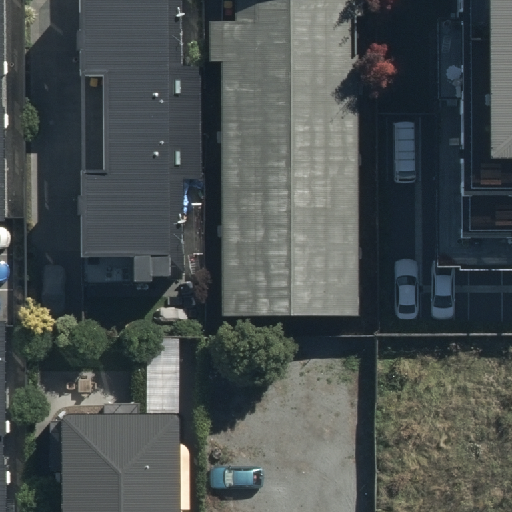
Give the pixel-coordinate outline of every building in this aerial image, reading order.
[(82,0),(82,261),(132,261),(132,283),(184,283),(184,187),(198,188),(199,66),(180,66),(180,0),(82,0)] [(228,22),(226,318),(362,319),(363,0),(242,0),(243,22),(228,22)] [(511,0),(448,0),(450,265),(511,265),(511,0)] [(8,511),(7,324),(0,324),(0,511),(8,511)] [(190,511),(190,417),(59,418),(59,511),(190,511)]
